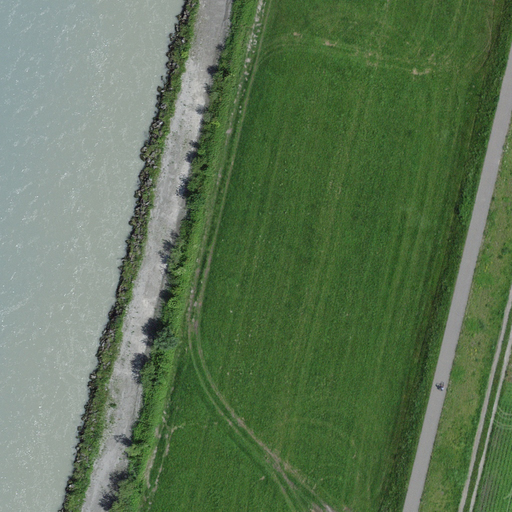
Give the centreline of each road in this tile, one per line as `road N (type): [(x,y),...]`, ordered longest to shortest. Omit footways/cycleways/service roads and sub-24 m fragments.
road 1 (track): [(511,92),(414,511)]
road 2 (track): [(471,511),(511,341)]
